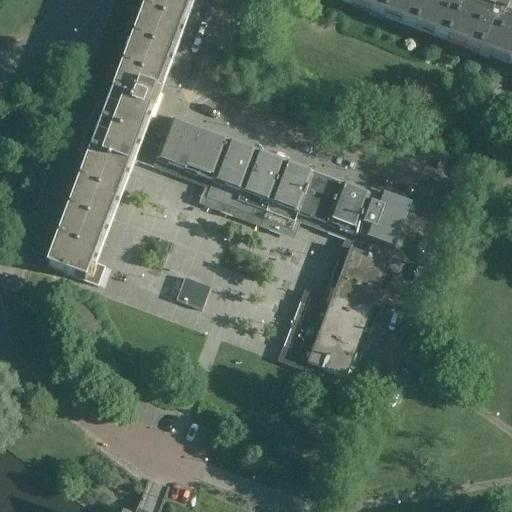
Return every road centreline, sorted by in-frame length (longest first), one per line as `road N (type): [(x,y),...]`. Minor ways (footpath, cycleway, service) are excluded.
road 1 (residential): [(360,390),(441,185),(203,97),(199,74),(227,0)]
road 2 (unclassified): [(197,472),(111,436),(16,368),(0,327)]
